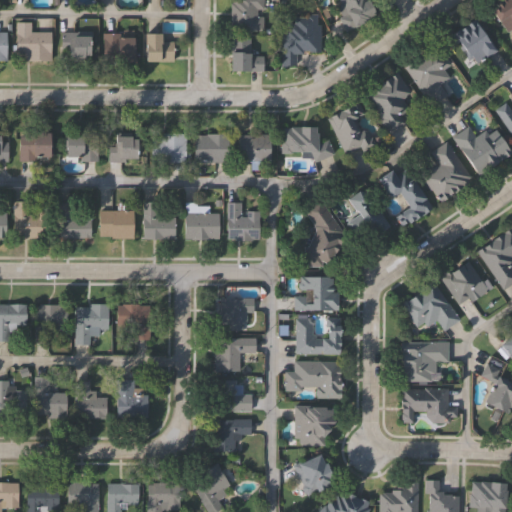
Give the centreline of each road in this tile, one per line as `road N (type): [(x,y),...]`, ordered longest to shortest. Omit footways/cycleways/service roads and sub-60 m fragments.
road 1 (residential): [(439,0),(300,97),(0,97)]
road 2 (residential): [(182,272),(182,362),(163,441),(0,446)]
road 3 (residential): [(372,445),(372,289),(511,188)]
road 4 (residential): [(272,273),(0,270)]
road 5 (residential): [(372,445),(511,452)]
